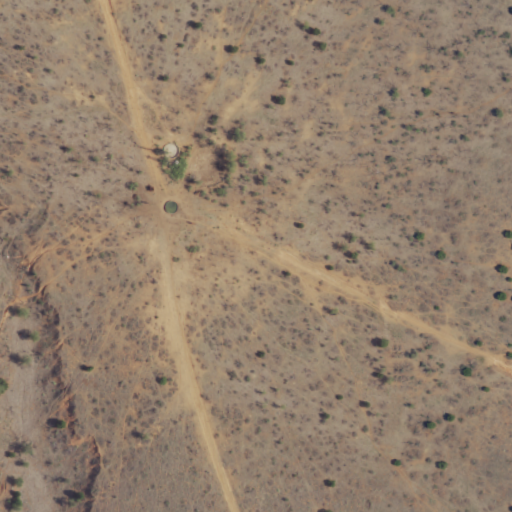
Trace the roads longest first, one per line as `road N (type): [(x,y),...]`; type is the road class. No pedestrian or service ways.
road 1 (residential): [(511,395),(474,352),(258,233),(207,223),(140,295),(199,511)]
road 2 (residential): [(97,0),(110,48),(207,223)]
